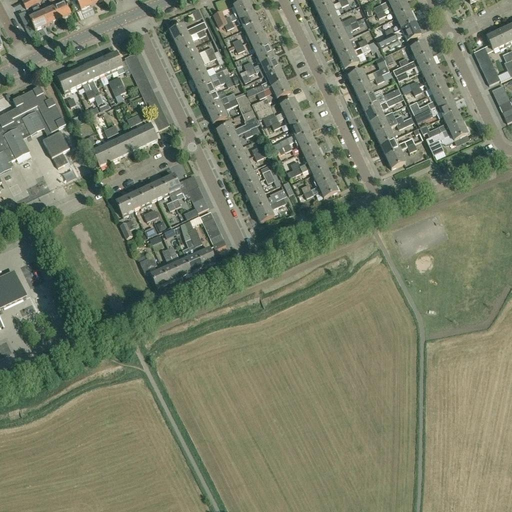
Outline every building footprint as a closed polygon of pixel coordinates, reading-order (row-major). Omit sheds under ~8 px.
[(93,6),(90,0),(76,0),(82,11),(93,6)] [(317,0),(313,2),(318,14),(334,6),(331,1),(329,1),(328,0),(317,0)] [(387,0),(388,3),(387,3),(387,4),(374,10),(376,16),(383,12),(389,9),(405,2),(404,0),(387,0)] [(237,20),(253,13),(248,1),(233,8),(236,14),(235,15),(237,20)] [(346,1),(339,4),(342,9),(349,6),(346,1)] [(405,2),(389,9),(392,15),(393,14),(396,20),(410,13),(405,2)] [(54,9),(59,21),(71,16),(66,4),(54,9)] [(337,12),(334,6),(318,14),(323,25),(337,19),(335,13),(337,12)] [(35,17),(30,19),(36,32),(48,27),(42,14),(38,8),(32,11),(35,17)] [(42,14),(48,27),(59,21),(54,9),(42,14)] [(383,12),(376,16),(379,21),(386,18),(383,12)] [(218,30),(224,27),(232,23),(229,18),(225,20),(222,13),(213,18),(218,30)] [(245,31),(259,24),(253,13),(237,20),(240,26),(242,25),(245,31)] [(400,32),(416,25),(410,13),(396,20),(399,26),(397,26),(400,32)] [(350,27),(357,24),(355,18),(347,21),(350,27)] [(337,19),(323,25),(329,37),(344,30),(342,24),(340,24),(337,19)] [(232,23),(224,27),(227,33),(235,29),(232,23)] [(191,37),(207,29),(205,24),(187,33),(184,26),(170,33),(175,44),(191,37)] [(248,43),(264,36),(259,24),(245,31),(247,37),(246,38),(248,43)] [(360,29),(357,24),(350,27),(352,32),(360,29)] [(394,35),(387,38),(377,43),(380,51),(398,43),(397,40),(404,37),(407,43),(421,36),(416,25),(400,32),(394,35)] [(511,43),(511,33),(509,28),(498,33),(505,49),(511,46),(510,45),(511,43)] [(344,30),(329,37),(334,49),(348,42),(345,36),(347,35),(344,30)] [(385,33),(387,38),(394,35),(392,30),(385,33)] [(203,31),(196,34),(199,40),(206,37),(204,31),(203,31)] [(505,49),(498,33),(486,39),(493,53),(499,50),(500,52),(505,49)] [(255,54),(270,47),(264,36),(248,43),(251,49),(252,48),(255,54)] [(175,44),(180,56),(194,50),(192,44),(194,43),(191,37),(175,44)] [(235,50),(242,46),(240,41),(233,45),(235,50)] [(358,44),(361,50),(368,46),(366,41),(358,44)] [(334,49),(340,60),(356,52),(353,46),(351,47),(348,42),(334,49)] [(356,59),(358,58),(363,55),(376,49),(374,44),(368,46),(361,50),(356,52),(340,60),(345,72),(359,65),(356,59)] [(414,56),(412,57),(415,63),(430,56),(425,44),(411,51),(414,56)] [(242,46),(235,50),(238,56),(245,52),(242,46)] [(259,67),(275,59),(270,47),(255,54),(258,60),(256,61),(259,67)] [(200,55),(199,55),(197,55),(194,50),(180,56),(186,68),(202,60),(208,58),(215,55),(212,49),(200,55)] [(474,54),(476,60),(487,55),(485,49),(474,54)] [(191,79),(205,73),(203,67),(220,59),(218,53),(215,55),(208,58),(202,60),(186,68),(191,79)] [(117,74),(116,71),(123,68),(116,54),(105,59),(112,76),(117,74)] [(124,60),(127,65),(138,60),(135,55),(124,60)] [(476,60),(479,65),(490,60),(487,55),(476,60)] [(507,64),(506,65),(510,74),(511,72),(511,62),(508,55),(503,57),(507,64)] [(430,56),(415,63),(409,66),(402,69),(393,73),(396,79),(419,68),(422,74),(436,67),(430,56)] [(105,59),(93,65),(99,79),(105,76),(106,79),(112,76),(105,59)] [(266,78),(281,71),(275,59),(259,67),(262,72),(263,71),(266,78)] [(127,65),(128,66),(129,70),(140,65),(138,60),(127,65)] [(479,65),(482,71),(493,65),(490,60),(479,65)] [(406,61),(399,64),(402,69),(409,66),(406,61)] [(93,82),(99,79),(93,65),(92,63),(84,66),(85,68),(81,70),(88,87),(94,84),(93,82)] [(246,73),(253,69),(251,64),(244,68),(246,73)] [(142,69),(140,65),(129,70),(131,75),(142,69)] [(482,71),(484,76),(495,71),(493,65),(482,71)] [(132,75),(131,75),(129,70),(128,66),(123,69),(127,78),(132,75)] [(425,86),(441,79),(436,67),(422,74),(424,79),(422,80),(425,86)] [(348,79),(354,91),(370,83),(375,81),(382,77),(389,74),(387,68),(365,79),(362,72),(348,79)] [(131,75),(132,75),(134,80),(145,74),(142,69),(131,75)] [(253,69),(246,73),(240,76),(243,81),(256,75),(253,69)] [(81,70),(69,75),(76,89),(82,87),(83,89),(88,87),(81,70)] [(270,90),(286,82),(281,71),(266,78),(269,83),(267,84),(270,90)] [(484,76),(487,82),(498,77),(495,71),(484,76)] [(191,79),(197,91),(225,78),(223,72),(210,78),(208,79),(205,73),(191,79)] [(147,79),(145,74),(134,80),(136,84),(147,79)] [(70,92),(76,89),(69,75),(57,80),(65,97),(71,94),(70,92)] [(385,83),(382,77),(375,81),(377,86),(385,83)] [(500,82),(498,77),(487,82),(489,87),(500,82)] [(228,83),(225,78),(197,91),(202,102),(216,96),(213,90),(215,89),(228,83)] [(120,79),(114,82),(118,89),(121,96),(126,94),(123,87),(120,79)] [(149,84),(147,79),(136,84),(138,89),(149,84)] [(432,97),(447,90),(441,79),(425,86),(428,91),(430,91),(432,97)] [(114,82),(109,84),(112,92),(115,99),(121,96),(118,89),(114,82)] [(286,82),(270,90),(273,95),(274,94),(277,100),(292,93),(286,82)] [(354,91),(359,102),(368,98),(373,95),(370,90),(372,89),(370,83),(354,91)] [(152,89),(149,84),(138,89),(141,94),(152,89)] [(401,91),(403,97),(420,89),(417,84),(401,91)] [(257,96),(264,92),(262,87),(254,91),(257,96)] [(492,92),(494,98),(506,92),(503,87),(492,92)] [(17,110),(0,118),(0,193),(1,193),(0,191),(0,184),(2,184),(0,180),(0,176),(12,171),(9,165),(14,163),(30,154),(23,141),(26,140),(31,137),(31,138),(44,131),(49,140),(43,143),(52,161),(53,160),(58,170),(63,168),(68,165),(65,160),(63,155),(70,152),(61,134),(60,134),(59,131),(66,127),(52,100),(47,103),(40,89),(13,103),(17,110)] [(420,89),(403,97),(405,100),(407,99),(409,104),(416,100),(415,98),(422,94),(420,89)] [(91,92),(94,99),(100,97),(96,90),(91,92)] [(436,109),(452,101),(447,90),(432,97),(435,102),(433,103),(436,109)] [(401,96),(398,91),(376,101),(373,95),(368,98),(359,102),(365,114),(381,106),(401,96)] [(94,99),(91,92),(86,94),(89,102),(94,99)] [(264,92),(257,96),(259,101),(260,102),(267,98),(264,92)] [(494,98),(497,103),(508,98),(506,92),(494,98)] [(142,98),(145,103),(156,98),(153,93),(142,98)] [(227,98),(221,101),(219,102),(216,96),(202,102),(208,114),(223,106),(236,101),(233,95),(227,98)] [(239,109),(242,117),(253,112),(245,96),(236,101),(223,106),(208,114),(213,125),(229,118),(227,112),(239,106),(240,109),(239,109)] [(388,108),(403,101),(401,96),(381,106),(365,114),(370,125),(381,120),(384,119),(381,113),(389,109),(388,108)] [(158,103),(156,98),(145,103),(147,108),(158,103)] [(497,103),(500,109),(511,104),(508,98),(497,103)] [(77,107),(73,100),(68,102),(71,110),(77,107)] [(254,111),(256,115),(270,108),(267,101),(253,108),(254,111)] [(283,113),(281,114),(282,115),(284,120),(300,112),(295,101),(281,108),(283,113)] [(430,111),(423,115),(415,119),(417,124),(432,117),(440,113),(443,119),(457,113),(452,101),(436,109),(430,111)] [(158,103),(147,108),(149,113),(160,108),(158,103)] [(511,109),(511,106),(511,104),(500,109),(502,114),(511,109)] [(423,115),(430,111),(428,107),(421,110),(423,115)] [(163,113),(160,108),(149,113),(152,118),(163,113)] [(270,108),(256,115),(258,118),(260,122),(263,121),(266,129),(271,126),(278,123),(275,118),(275,117),(270,108)] [(511,109),(502,114),(505,119),(511,116),(511,109)] [(258,118),(256,115),(254,111),(253,112),(242,117),(246,124),(258,118)] [(289,125),(292,131),(306,124),(300,112),(284,120),(287,126),(289,125)] [(154,123),(165,117),(163,113),(152,118),(154,123)] [(463,124),(457,113),(443,119),(446,125),(444,126),(444,127),(427,135),(429,140),(447,132),(463,124)] [(139,117),(133,119),(136,127),(142,124),(139,117)] [(167,122),(165,117),(154,123),(156,128),(167,122)] [(247,126),(241,129),(243,134),(250,131),(256,128),(261,126),(260,122),(258,118),(246,124),(247,126)] [(396,127),(403,123),(401,118),(394,121),(396,127)] [(131,129),(136,127),(133,119),(128,122),(131,129)] [(390,130),(391,129),(389,123),(387,124),(384,119),(381,120),(370,125),(376,137),(390,130)] [(411,119),(403,123),(396,127),(399,132),(414,125),(411,119)] [(170,127),(167,122),(156,128),(159,133),(170,127)] [(278,123),(271,126),(274,132),(281,129),(278,123)] [(294,136),(293,137),(295,143),(311,136),(306,124),(292,131),(294,136)] [(426,142),(433,158),(444,153),(440,146),(441,145),(445,147),(454,143),(469,135),(470,134),(468,129),(466,129),(465,129),(463,124),(447,132),(429,140),(426,142)] [(146,148),(158,142),(151,126),(139,132),(146,148)] [(238,137),(243,134),(241,129),(234,132),(231,127),(217,134),(222,144),(238,137)] [(115,128),(110,130),(113,137),(119,135),(115,128)] [(394,135),(391,129),(390,130),(376,137),(381,148),(395,141),(392,136),(394,135)] [(113,137),(110,130),(104,133),(108,140),(113,137)] [(250,131),(243,134),(246,139),(253,136),(250,131)] [(135,153),(146,148),(139,132),(127,137),(135,153)] [(302,154),(317,147),(311,136),(295,143),(298,148),(299,148),(302,154)] [(115,142),(123,159),(135,153),(127,137),(115,142)] [(222,144),(227,156),(241,149),(238,143),(240,142),(238,137),(222,144)] [(86,141),(90,149),(95,146),(92,138),(86,141)] [(287,141),(280,144),(282,149),(289,146),(287,141)] [(402,152),(407,149),(414,146),(412,141),(405,144),(398,148),(395,141),(381,148),(386,159),(402,152)] [(123,159),(115,142),(104,148),(111,164),(123,159)] [(292,152),(289,146),(282,149),(285,155),(292,152)] [(417,152),(414,146),(407,149),(410,155),(417,152)] [(306,167),(322,159),(317,147),(302,154),(305,159),(303,160),(306,167)] [(111,164),(104,148),(92,153),(99,169),(111,164)] [(227,156),(233,167),(249,160),(246,154),(244,155),(241,149),(227,156)] [(254,157),(261,154),(259,149),(252,152),(254,157)] [(261,154),(254,157),(257,163),(264,160),(268,158),(265,152),(262,154),(261,154)] [(392,171),(406,165),(403,159),(405,158),(402,152),(386,159),(392,171)] [(287,175),(290,181),(303,175),(311,172),(313,177),(328,170),(322,159),(306,167),(300,169),(293,173),(287,175)] [(238,178),(252,172),(249,166),(251,165),(249,160),(233,167),(238,178)] [(290,167),(293,173),(300,169),(298,164),(290,167)] [(314,183),(317,189),(333,182),(328,170),(313,177),(316,183),(314,183)] [(238,178),(244,190),(260,183),(257,177),(255,178),(252,172),(238,178)] [(262,175),(265,180),(272,177),(270,172),(262,175)] [(166,191),(169,198),(175,195),(174,193),(180,191),(183,198),(189,196),(188,193),(185,188),(183,183),(178,185),(174,176),(162,182),(166,191)] [(272,177),(265,180),(268,186),(275,183),(272,177)] [(193,178),(183,183),(185,188),(196,183),(193,178)] [(152,187),(151,187),(157,201),(163,199),(164,200),(169,198),(166,191),(162,182),(152,187)] [(321,194),(324,200),(339,193),(333,182),(317,189),(311,192),(304,195),(306,200),(313,197),(321,194)] [(188,193),(198,188),(196,183),(185,188),(188,193)] [(249,201),(263,195),(260,189),(262,188),(260,183),(244,190),(249,201)] [(304,195),(311,192),(308,186),(301,190),(304,195)] [(151,187),(139,193),(146,208),(152,206),(151,204),(157,201),(151,187)] [(191,199),(201,194),(198,188),(188,193),(189,196),(191,199)] [(285,190),(289,198),(293,196),(290,188),(285,190)] [(276,203),(283,200),(287,198),(283,191),(270,197),(271,199),(266,201),(263,195),(249,201),(254,213),(270,206),(276,203)] [(127,198),(134,212),(140,209),(141,211),(146,208),(139,193),(127,198)] [(193,205),(204,199),(201,194),(191,199),(193,205)] [(134,212),(127,198),(116,203),(123,219),(129,216),(128,215),(134,212)] [(196,210),(206,205),(204,199),(193,205),(196,210)] [(286,205),(283,200),(276,203),(278,209),(286,205)] [(172,204),(176,211),(181,208),(178,201),(172,204)] [(170,213),(176,211),(172,204),(167,206),(170,213)] [(209,211),(206,205),(196,210),(198,216),(209,211)] [(273,211),(270,206),(254,213),(260,225),(274,218),(271,212),(273,211)] [(149,214),(152,222),(158,219),(155,212),(149,214)] [(152,222),(149,214),(144,217),(147,224),(152,222)] [(200,219),(202,225),(213,219),(210,214),(200,219)] [(202,225),(205,230),(215,225),(213,219),(202,225)] [(129,233),(135,230),(131,223),(120,228),(127,242),(132,239),(129,233)] [(184,226),(191,241),(203,267),(204,270),(215,264),(209,250),(203,253),(200,247),(202,246),(195,230),(193,231),(190,223),(184,226)] [(205,230),(208,235),(218,230),(215,225),(205,230)] [(184,226),(181,227),(185,243),(191,241),(184,226)] [(173,227),(147,238),(150,244),(176,233),(173,227)] [(208,235),(210,241),(220,236),(218,230),(208,235)] [(210,241),(213,246),(223,241),(220,236),(210,241)] [(203,267),(191,241),(185,243),(191,258),(186,261),(187,263),(192,275),(204,270),(203,267)] [(226,246),(223,241),(213,246),(215,251),(226,246)] [(178,275),(181,280),(192,275),(187,263),(186,261),(180,263),(173,249),(168,251),(178,275)] [(168,268),(162,271),(169,285),(181,280),(178,275),(168,251),(162,254),(168,268)] [(157,291),(169,285),(162,271),(156,274),(155,272),(157,271),(152,259),(140,265),(145,277),(150,275),(157,291)] [(47,273),(53,286),(59,284),(52,270),(47,273)] [(0,330),(3,329),(0,322),(0,312),(26,300),(14,274),(0,280),(0,330)] [(25,331),(31,346),(58,334),(52,319),(25,331)]
